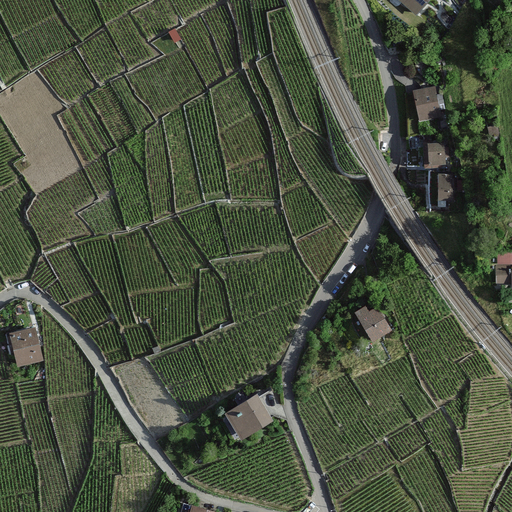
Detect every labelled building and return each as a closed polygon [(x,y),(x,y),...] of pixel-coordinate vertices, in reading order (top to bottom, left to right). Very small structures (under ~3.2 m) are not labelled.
[(401,0),(416,12),(426,0),(401,0)] [(175,26),(169,31),(175,41),(181,37),(175,26)] [(434,87),(414,91),(419,119),(439,116),(434,87)] [(501,136),(499,126),(491,128),(493,138),(501,136)] [(430,142),(424,143),(426,166),(446,165),(446,158),(450,158),(450,149),(445,149),(445,144),(430,145),(430,142)] [(451,174),(440,174),(440,199),(451,199),(451,174)] [(511,251),(498,252),(498,283),(511,283),(511,251)] [(363,306),(355,311),(372,339),(389,329),(375,306),(366,312),(363,306)] [(36,331),(13,336),(21,368),(44,363),(36,331)] [(256,396),(226,413),(240,436),(270,419),(256,396)]
